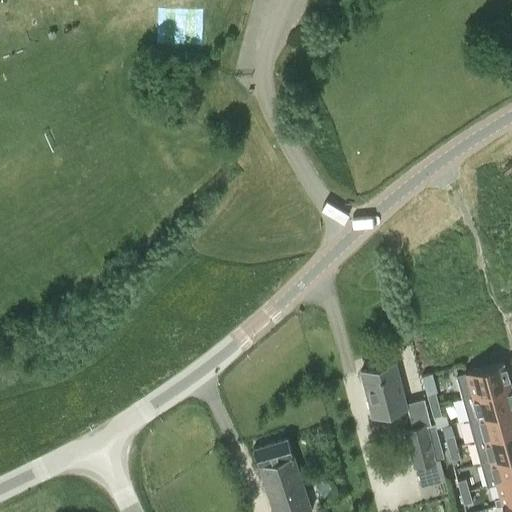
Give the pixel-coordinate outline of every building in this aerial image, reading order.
[(507,28),(500,16),(491,21),(498,33),(507,28)] [(435,311),(474,300),(459,247),(420,258),(435,311)] [(503,360),(464,371),(455,374),(461,396),(509,382),(503,360)] [(372,416),(407,407),(405,402),(395,361),(360,370),(372,416)] [(511,391),(509,382),(461,396),(467,418),(511,405),(511,391)] [(429,405),(439,402),(436,391),(426,393),(429,405)] [(405,402),(407,407),(412,426),(403,428),(412,465),(436,459),(427,423),(431,423),(424,397),(405,402)] [(442,414),(439,402),(429,405),(436,427),(442,426),(448,424),(445,413),(442,414)] [(511,429),(511,405),(467,418),(473,440),(511,429)] [(448,424),(442,426),(444,436),(453,433),(450,423),(448,424)] [(511,453),(511,429),(473,440),(479,463),(511,453)] [(448,448),(456,445),(453,433),(444,436),(448,448)] [(285,437),(252,448),(272,511),(302,511),(311,509),(292,452),(285,437)] [(448,448),(451,459),(459,457),(456,445),(448,448)] [(511,477),(511,453),(479,463),(486,485),(495,483),(511,477)] [(460,493),(468,490),(465,477),(456,479),(460,493)] [(511,501),(511,477),(495,483),(498,496),(493,497),(495,505),(501,504),(501,505),(511,501)] [(460,493),(463,503),(471,501),(468,490),(460,493)] [(511,511),(511,501),(501,505),(502,511),(511,511)]
